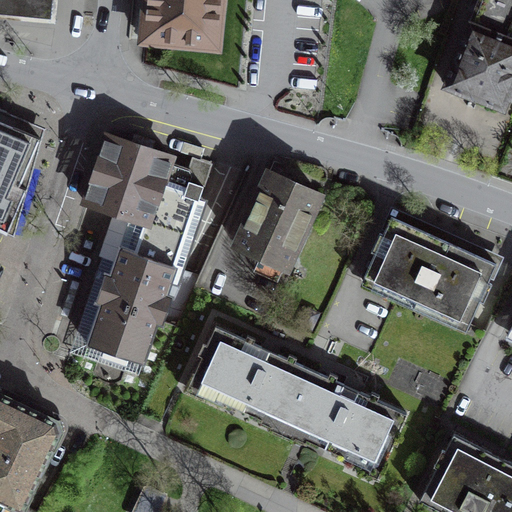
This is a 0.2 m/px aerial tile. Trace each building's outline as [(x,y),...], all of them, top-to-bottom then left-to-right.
[(52,0),(0,0),(0,12),(51,17),(52,0)] [(148,0),(145,38),(215,44),(218,10),(223,10),(223,0),(148,0)] [(471,94),(503,107),(508,95),(510,96),(511,91),(511,0),(481,0),(465,40),(466,40),(457,61),(447,85),(471,95),(471,94)] [(0,227),(8,231),(26,187),(19,184),(40,137),(0,120),(0,227)] [(148,224),(168,161),(170,155),(107,134),(85,202),(117,213),(148,224)] [(204,198),(198,196),(205,173),(168,161),(148,224),(117,213),(102,257),(115,261),(111,273),(105,271),(95,301),(101,303),(87,343),(144,362),(157,322),(163,324),(172,294),(167,292),(170,281),(177,283),(204,198)] [(237,244),(286,267),(319,194),(270,172),(237,244)] [(436,308),(469,323),(496,263),(392,216),(364,276),(398,291),(396,296),(434,313),(436,308)] [(284,427),(310,369),(217,326),(190,385),(284,427)] [(310,369),(284,427),(381,471),(407,412),(310,369)] [(0,392),(0,511),(1,511),(5,504),(22,511),(30,495),(53,446),(54,446),(62,429),(62,428),(62,427),(62,425),(62,424),(61,422),(60,421),(59,420),(0,392)] [(419,500),(442,511),(511,511),(511,463),(454,433),(419,500)] [(164,486),(152,480),(149,489),(147,488),(135,511),(158,511),(165,496),(161,494),(164,486)]
